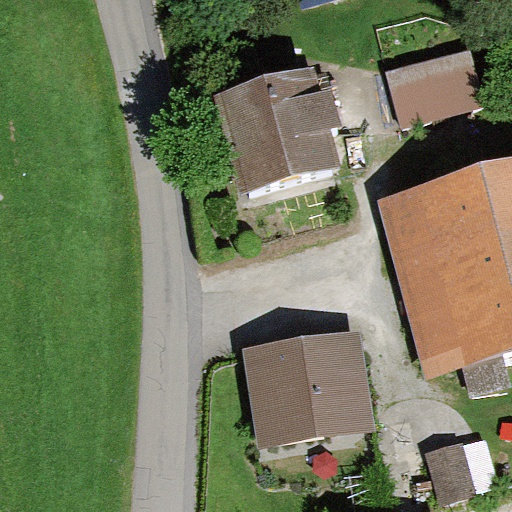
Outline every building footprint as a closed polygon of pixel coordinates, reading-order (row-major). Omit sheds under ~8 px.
[(298,0),(303,14),(355,0),(298,0)] [(471,54),(387,76),(403,135),(487,112),(471,54)] [(315,78),(214,105),(241,205),(343,177),(333,142),(343,139),(333,101),(322,104),(315,78)] [(511,170),(378,206),(427,389),(511,365),(511,170)] [(362,338),(245,355),(259,456),(377,439),(362,338)] [(424,455),(440,508),(501,490),(485,437),(424,455)]
